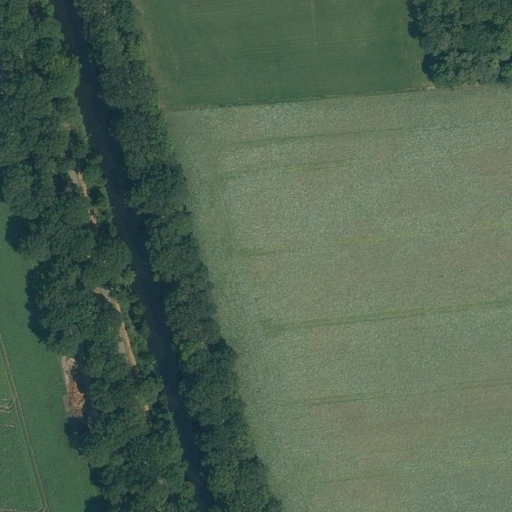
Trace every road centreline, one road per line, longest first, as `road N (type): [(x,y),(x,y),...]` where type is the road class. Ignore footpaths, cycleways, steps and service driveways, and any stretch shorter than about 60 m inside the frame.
road 1 (unclassified): [(21,0),(166,511)]
road 2 (track): [(248,511),(104,0)]
road 3 (track): [(0,71),(123,511)]
